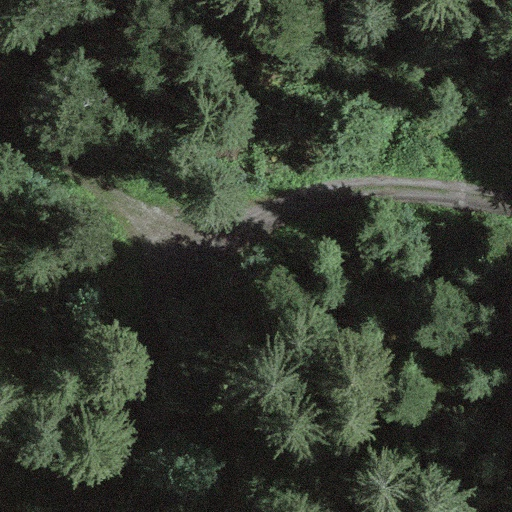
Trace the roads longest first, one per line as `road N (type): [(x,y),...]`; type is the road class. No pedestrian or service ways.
road 1 (track): [(136,511),(134,412),(161,312),(190,272),(296,199),(417,186),(511,210)]
road 2 (track): [(26,0),(190,272)]
